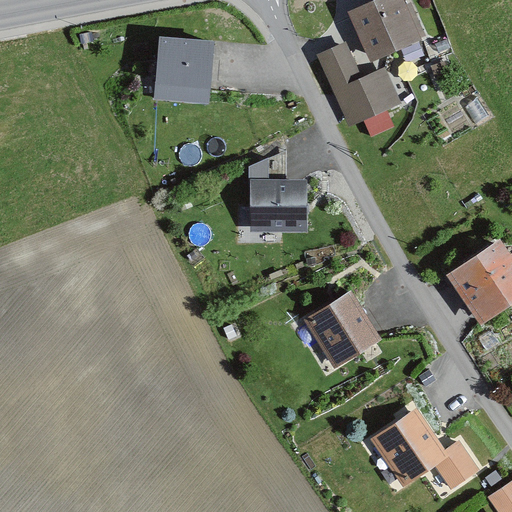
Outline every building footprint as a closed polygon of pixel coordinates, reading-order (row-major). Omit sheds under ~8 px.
[(407,0),(365,0),(354,5),(377,56),(424,35),(407,0)] [(218,36),(160,30),(154,98),(211,104),(218,36)] [(363,75),(349,40),(321,51),(352,126),(403,105),(387,65),(363,75)] [(239,168),(241,220),(305,219),(303,166),(239,168)] [(511,298),(511,248),(503,235),(453,268),(484,316),(511,298)] [(345,279),(298,307),(330,361),(377,334),(345,279)] [(407,391),(356,424),(392,477),(424,455),(442,480),(472,460),(450,428),(438,437),(407,391)] [(494,506),(484,511),(501,511),(511,505),(511,465),(510,462),(479,482),(494,506)]
